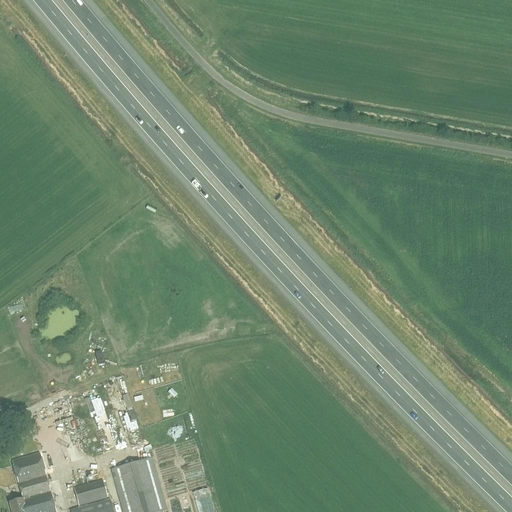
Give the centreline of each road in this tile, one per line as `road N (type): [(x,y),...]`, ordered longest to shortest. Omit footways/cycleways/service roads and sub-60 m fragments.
road 1 (motorway): [(42,0),(328,323),(511,510)]
road 2 (motorway): [(511,478),(175,126),(70,0)]
road 3 (track): [(149,0),(227,87),(278,113),(511,156)]
